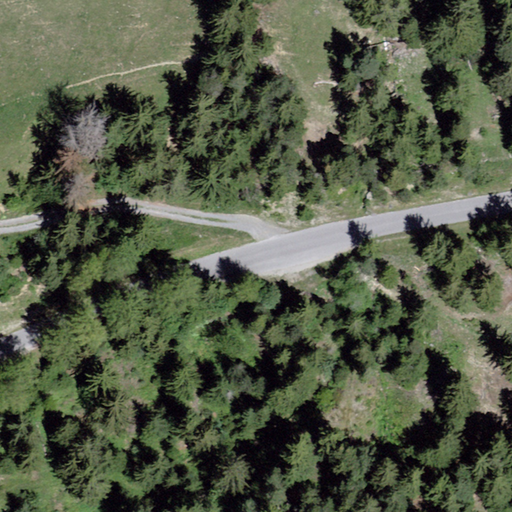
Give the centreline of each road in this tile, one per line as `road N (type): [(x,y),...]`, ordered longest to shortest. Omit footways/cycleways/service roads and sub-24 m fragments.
road 1 (unclassified): [(511,202),(304,240),(0,342)]
road 2 (track): [(0,230),(108,204),(304,240)]
